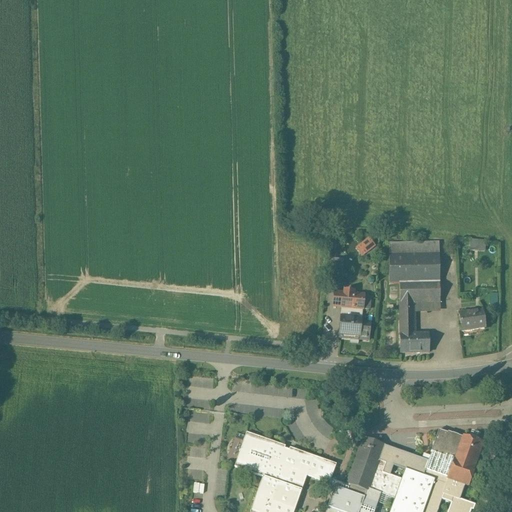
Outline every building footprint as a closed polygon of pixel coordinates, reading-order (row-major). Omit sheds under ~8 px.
[(371,237),(357,248),(363,255),(377,244),(371,237)] [(472,250),(488,251),(489,240),(472,239),(472,250)] [(438,244),(388,245),(388,285),(398,285),(400,354),(428,353),(428,335),(414,335),(414,311),(407,311),(407,303),(439,303),(438,244)] [(343,294),(334,293),(333,307),(341,308),(338,338),(368,341),(369,324),(361,323),(362,310),(368,311),(369,297),(353,296),(353,293),(343,292),(343,294)] [(483,312),(458,316),(461,333),(485,330),(483,312)] [(366,492),(368,492),(369,490),(394,499),(389,511),(358,511),(364,498),(335,487),(325,511),(436,511),(441,500),(451,503),(447,511),(470,511),(473,505),(459,500),(464,486),(467,487),(482,446),(439,431),(427,463),(395,452),(396,450),(363,438),(347,485),(366,492)] [(335,487),(364,498),(366,492),(347,485),(346,486),(331,480),(336,465),(246,433),(233,468),(262,478),(249,511),(293,511),(306,477),(335,487)]
